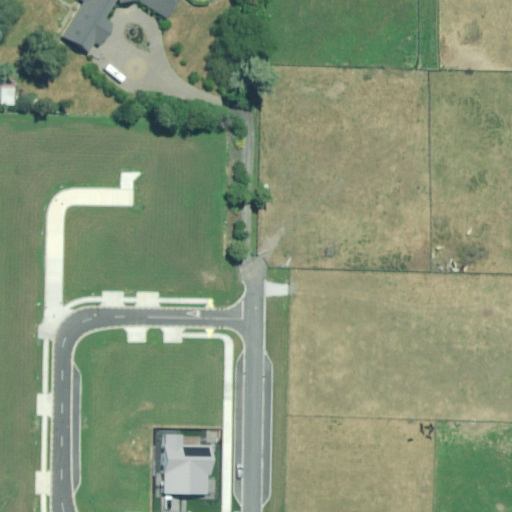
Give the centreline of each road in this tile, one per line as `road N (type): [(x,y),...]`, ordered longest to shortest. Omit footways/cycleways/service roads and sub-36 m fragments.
road 1 (residential): [(249,149),(507,154)]
road 2 (residential): [(132,188),(69,186),(55,194),(48,295),(71,318)]
road 3 (residential): [(244,311),(242,511)]
road 4 (residential): [(64,511),(71,318)]
road 5 (residential): [(71,318),(244,311)]
road 6 (residential): [(249,149),(244,311)]
road 7 (residential): [(510,0),(507,154)]
road 8 (residential): [(253,0),(249,149)]
